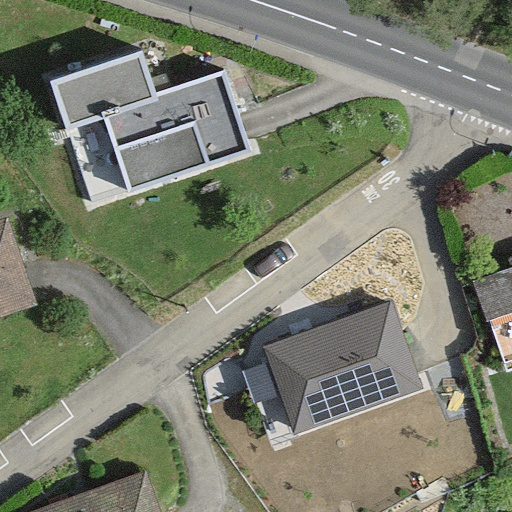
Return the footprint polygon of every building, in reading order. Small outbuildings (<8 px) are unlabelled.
[(69,113),(100,205),(257,152),(225,60),(69,113)] [(12,216),(0,219),(0,314),(39,302),(12,216)] [(511,259),(471,272),(489,328),(511,320),(511,259)] [(422,390),(390,300),(250,350),(282,440),(422,390)] [(19,511),(163,511),(150,463),(16,500),(19,511)]
